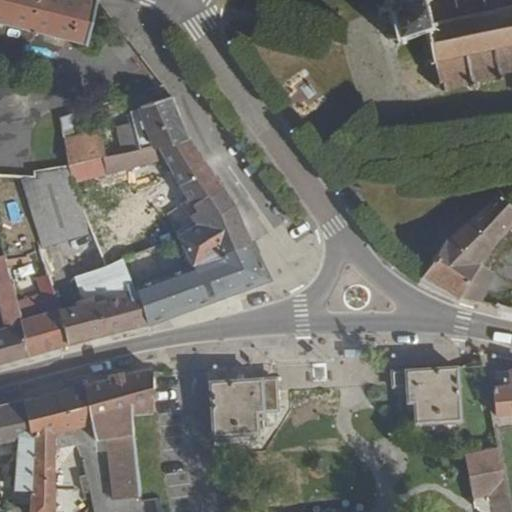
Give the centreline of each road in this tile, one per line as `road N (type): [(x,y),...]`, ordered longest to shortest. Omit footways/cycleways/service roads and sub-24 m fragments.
road 1 (tertiary): [(0,382),(190,333),(317,315)]
road 2 (tertiary): [(343,239),(183,3)]
